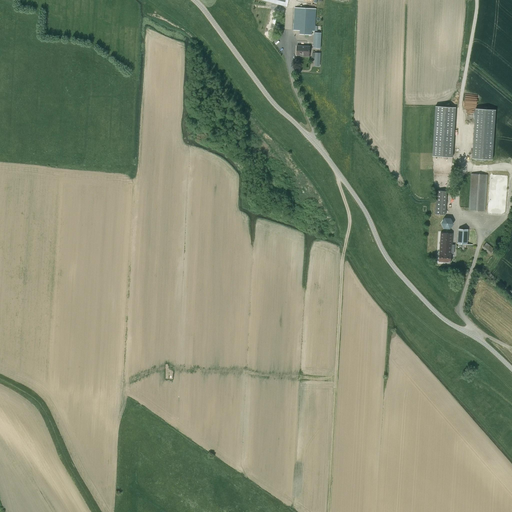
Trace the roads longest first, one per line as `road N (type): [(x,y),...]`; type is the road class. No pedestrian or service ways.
road 1 (unclassified): [(195,0),(274,104),(322,149),(365,207),(400,275),(435,312),(511,368)]
road 2 (track): [(332,511),(337,375),(239,374)]
road 3 (track): [(476,0),(460,98),(457,215)]
road 4 (track): [(337,375),(351,219),(337,170)]
